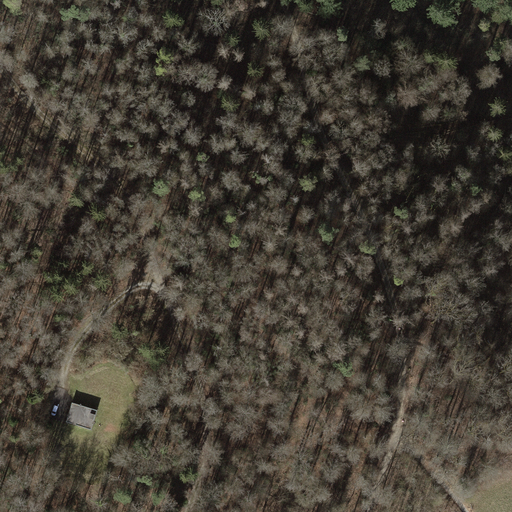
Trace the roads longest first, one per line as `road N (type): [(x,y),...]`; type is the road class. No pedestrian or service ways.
road 1 (track): [(368,511),(401,387),(399,334),(279,0)]
road 2 (track): [(466,511),(393,432),(148,249)]
road 3 (track): [(186,511),(204,447),(198,399),(148,249)]
road 4 (track): [(148,249),(123,192),(0,65)]
road 5 (track): [(180,347),(159,325),(106,320),(72,350),(56,418)]
